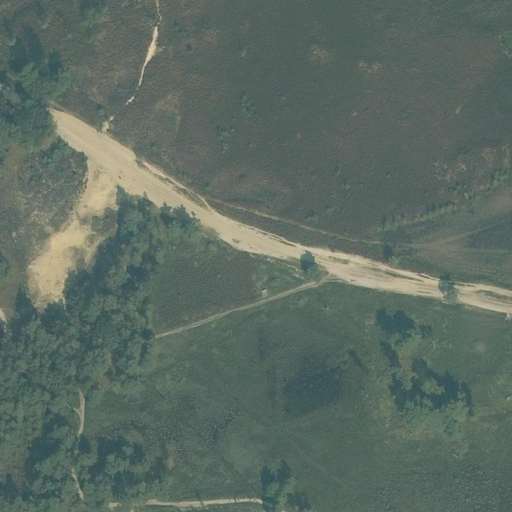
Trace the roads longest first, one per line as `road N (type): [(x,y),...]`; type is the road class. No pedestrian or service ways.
road 1 (track): [(0,88),(199,215),(346,272)]
road 2 (track): [(262,501),(146,505),(81,496),(71,475),(82,413)]
road 3 (track): [(346,272),(511,305)]
road 4 (track): [(82,413),(51,397),(13,351),(0,317)]
